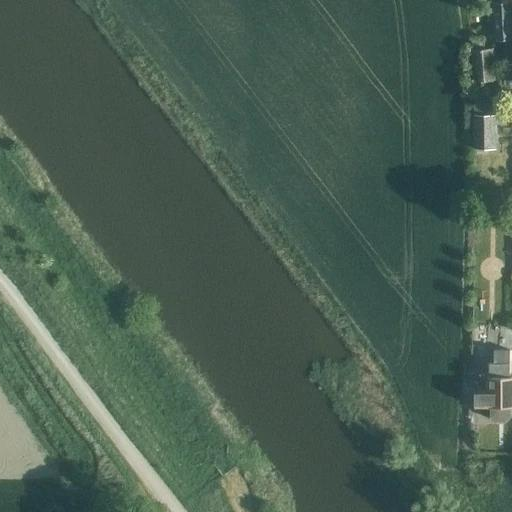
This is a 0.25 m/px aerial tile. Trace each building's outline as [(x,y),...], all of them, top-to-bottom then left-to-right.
[(498,38),(511,37),(511,0),(497,1),(498,38)] [(485,36),(472,37),(472,48),(485,47),(485,36)] [(477,80),(496,79),(495,48),(476,49),(477,80)] [(478,88),(469,88),(469,100),(478,101),(478,88)] [(477,148),(497,148),(497,104),(477,103),(477,148)] [(494,364),(507,364),(507,351),(494,350),(494,364)] [(489,392),(474,392),(474,407),(490,407),(490,416),(495,421),(505,422),(510,416),(511,407),(511,377),(509,378),(509,364),(489,364),(489,392)]
